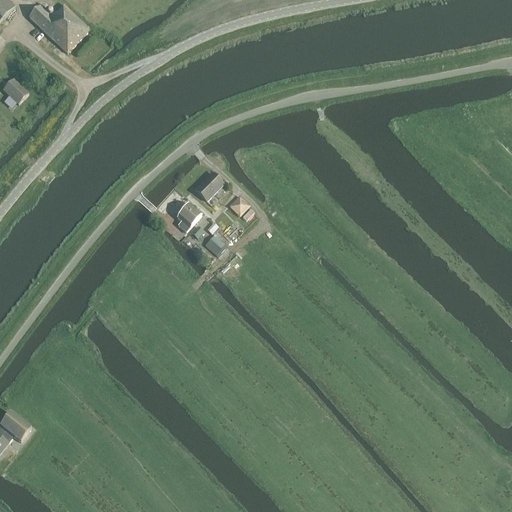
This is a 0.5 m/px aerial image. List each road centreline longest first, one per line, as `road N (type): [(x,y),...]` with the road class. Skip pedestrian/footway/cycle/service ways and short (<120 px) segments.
road 1 (tertiary): [(0,365),(108,222),(196,140),(315,93),(511,60)]
road 2 (unclassified): [(0,218),(72,132),(157,63),(251,20),(363,0)]
